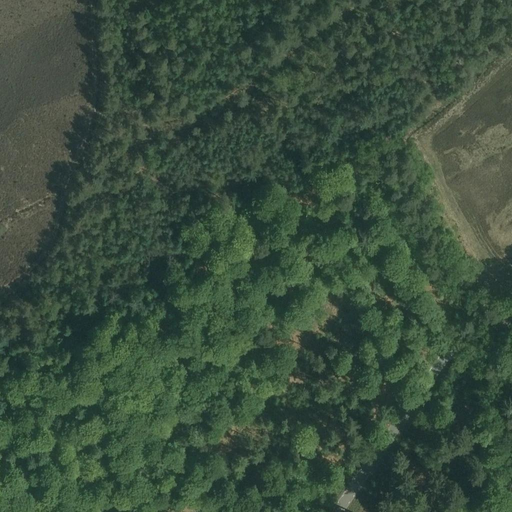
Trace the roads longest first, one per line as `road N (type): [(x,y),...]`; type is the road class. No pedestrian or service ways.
road 1 (track): [(367,0),(196,114),(152,123),(92,111),(93,0)]
road 2 (tertiary): [(337,511),(449,351),(511,310)]
road 3 (track): [(92,111),(48,246),(0,291)]
